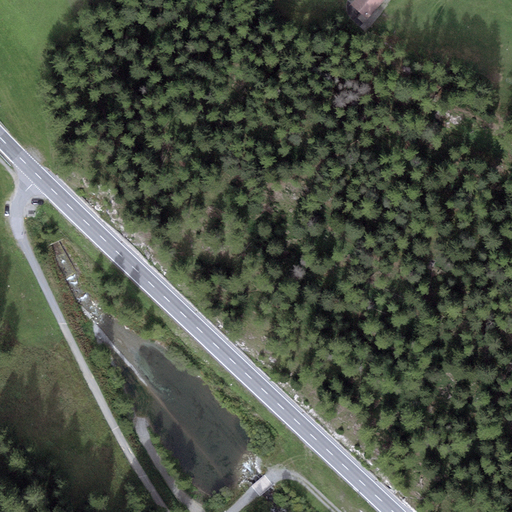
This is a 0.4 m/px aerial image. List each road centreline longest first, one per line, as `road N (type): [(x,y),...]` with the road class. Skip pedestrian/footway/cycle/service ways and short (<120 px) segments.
road 1 (primary): [(394,511),(0,135)]
road 2 (track): [(39,176),(19,203),(20,234),(111,419),(168,511)]
road 3 (track): [(232,511),(277,472),(296,474),(338,511)]
